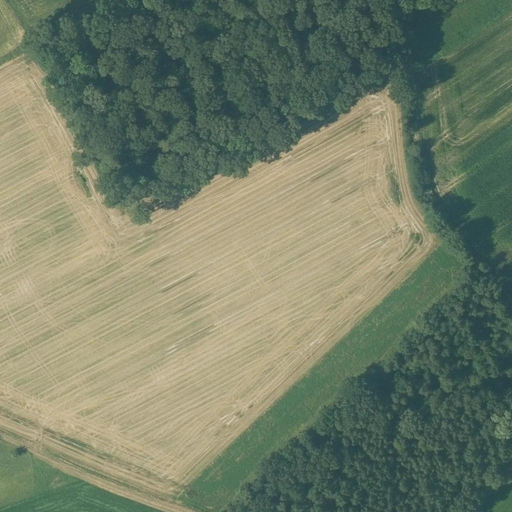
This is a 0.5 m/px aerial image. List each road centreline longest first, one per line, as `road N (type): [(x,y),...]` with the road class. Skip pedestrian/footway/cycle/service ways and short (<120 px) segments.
road 1 (track): [(511,309),(423,196),(393,0)]
road 2 (track): [(0,434),(182,511)]
